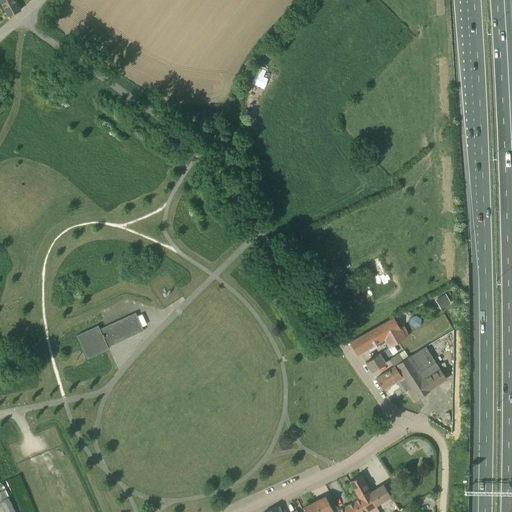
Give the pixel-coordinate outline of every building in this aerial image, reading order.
[(0,0),(8,16),(20,11),(13,0),(0,0)] [(216,133),(217,132),(216,132),(219,127),(214,124),(211,129),(211,128),(210,129),(211,129),(216,133)] [(436,300),(441,308),(450,303),(445,295),(436,300)] [(143,331),(142,327),(146,325),(141,315),(137,317),(135,313),(99,329),(98,326),(76,335),(87,359),(109,349),(107,345),(112,343),(113,345),(143,331)] [(404,338),(393,319),(350,343),(357,354),(385,338),(389,346),(404,338)] [(393,366),(394,367),(376,378),(382,389),(403,375),(411,387),(408,390),(415,401),(429,392),(428,390),(445,380),(445,378),(425,346),(402,360),(393,366)] [(371,372),(389,360),(389,359),(393,356),(388,347),(365,363),(371,372)] [(402,360),(398,353),(393,356),(389,359),(389,360),(393,366),(402,360)] [(389,463),(401,458),(398,451),(385,456),(389,463)] [(399,485),(410,478),(405,470),(394,477),(399,485)] [(349,481),(356,494),(357,496),(358,496),(359,499),(360,499),(366,511),(367,511),(378,511),(368,494),(367,491),(369,490),(360,475),(349,481)] [(413,482),(408,485),(411,490),(416,487),(413,482)] [(383,485),(368,494),(378,511),(379,511),(375,505),(391,497),(383,485)] [(355,494),(352,488),(347,490),(351,497),(355,494)] [(333,511),(325,496),(314,502),(319,511),(333,511)] [(14,511),(8,498),(0,501),(4,511),(14,511)] [(338,511),(367,511),(366,511),(360,499),(359,499),(338,511)] [(319,511),(314,502),(303,507),(305,511),(319,511)]
